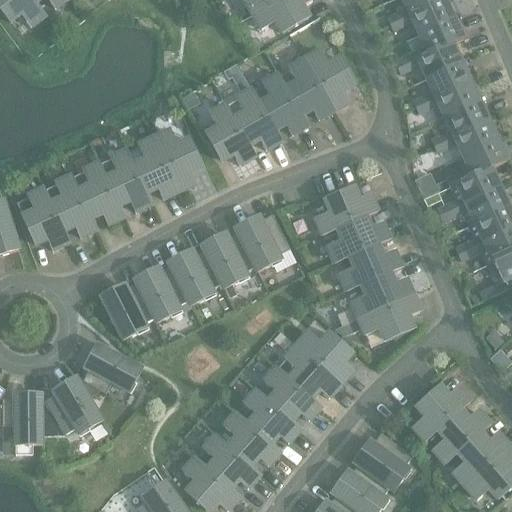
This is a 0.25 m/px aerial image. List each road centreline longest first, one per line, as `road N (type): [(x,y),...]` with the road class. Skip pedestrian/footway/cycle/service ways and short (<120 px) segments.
road 1 (residential): [(62,294),(258,188),(392,139)]
road 2 (residential): [(456,317),(353,416),(278,511)]
road 3 (residential): [(392,139),(400,184),(456,317)]
road 4 (residential): [(340,0),(381,84),(392,139)]
